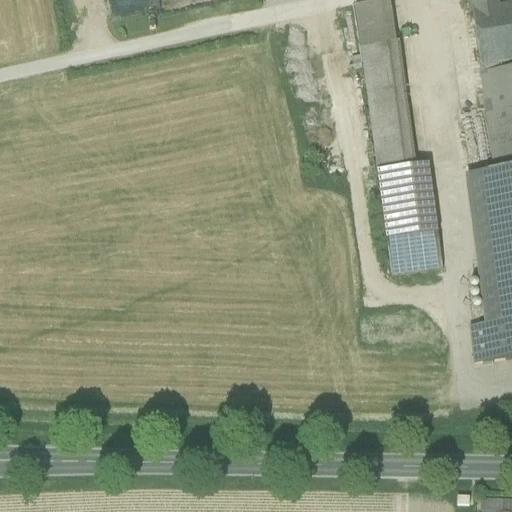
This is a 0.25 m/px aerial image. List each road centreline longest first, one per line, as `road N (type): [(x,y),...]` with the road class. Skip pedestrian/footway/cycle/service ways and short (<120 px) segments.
road 1 (tertiary): [(511,468),(0,460)]
road 2 (track): [(0,73),(355,0)]
road 3 (track): [(428,0),(460,243)]
